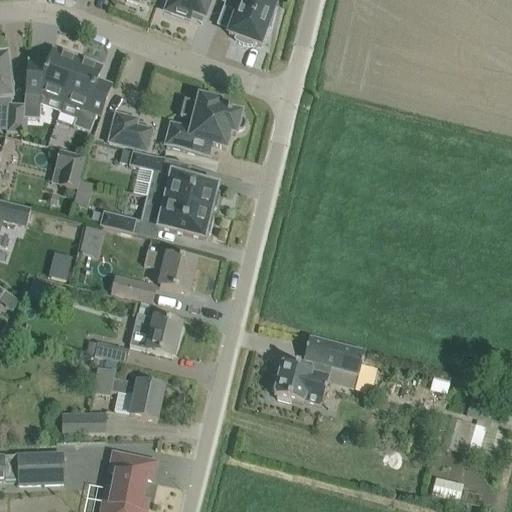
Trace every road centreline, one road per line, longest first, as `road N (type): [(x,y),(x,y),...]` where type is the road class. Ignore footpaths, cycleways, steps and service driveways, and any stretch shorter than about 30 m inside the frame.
road 1 (unclassified): [(187,511),(289,95)]
road 2 (residential): [(0,13),(77,21),(289,95)]
